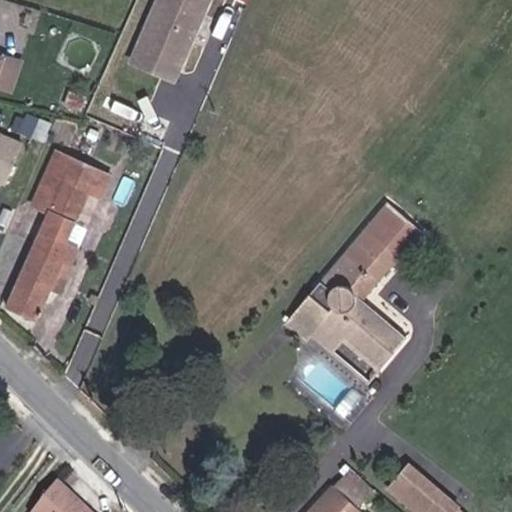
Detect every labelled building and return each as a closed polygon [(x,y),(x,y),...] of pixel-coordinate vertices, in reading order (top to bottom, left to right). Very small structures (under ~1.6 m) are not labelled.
[(190,65),(219,0),(169,0),(149,47),(190,65)] [(190,65),(149,47),(142,63),(183,81),(190,65)] [(0,81),(9,84),(16,56),(0,52),(0,81)] [(16,56),(9,84),(23,88),(30,60),(16,56)] [(0,172),(18,180),(34,140),(0,125),(0,172)] [(56,205),(79,153),(70,149),(46,200),(56,205)] [(164,170),(176,175),(184,156),(173,151),(164,170)] [(114,196),(124,173),(79,153),(56,205),(63,208),(20,304),(48,317),(74,259),(85,263),(92,246),(79,240),(102,190),(114,196)] [(395,191),(291,313),(315,332),(322,324),(345,343),(356,328),(394,357),(419,327),(372,290),(400,256),(408,262),(438,226),(395,191)] [(381,373),(394,357),(356,328),(345,343),(381,373)] [(377,511),(394,493),(382,483),(366,470),(371,465),(363,457),(316,511),(377,511)] [(382,483),(386,478),(371,465),(366,470),(382,483)] [(404,505),(421,486),(411,477),(394,496),(404,505)] [(451,511),(421,486),(404,505),(412,511),(451,511)] [(91,511),(71,492),(52,511),(91,511)]
